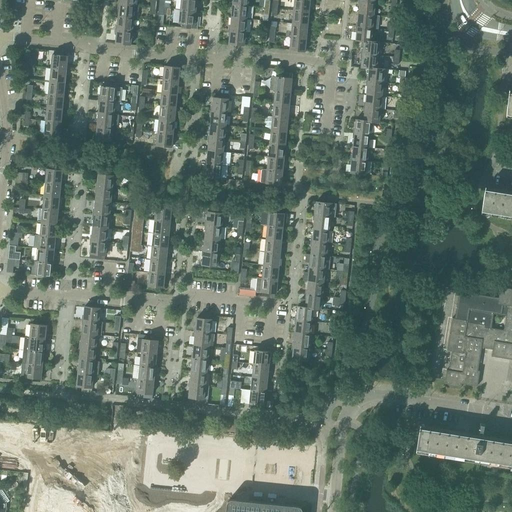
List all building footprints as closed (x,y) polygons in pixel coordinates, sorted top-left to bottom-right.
[(181,0),(181,9),(196,11),(197,0),(181,0)] [(294,0),(294,10),(309,11),(310,0),(294,0)] [(360,0),(359,13),(374,15),(376,2),(360,0)] [(135,5),(120,3),(118,16),(134,18),(138,18),(139,5),(135,5)] [(233,4),(232,17),(247,18),(249,5),(233,4)] [(420,14),(429,15),(430,7),(421,6),(420,14)] [(196,11),(181,9),(179,23),(182,23),(182,27),(197,29),(199,16),(196,16),(196,11)] [(294,10),(292,23),(308,25),(309,11),(294,10)] [(359,13),(357,26),(373,28),(378,29),(380,15),(374,15),(359,13)] [(118,16),(117,29),(133,31),(134,18),(118,16)] [(232,17),(230,30),(246,32),(247,18),(232,17)] [(292,30),(287,29),(286,36),(291,36),(307,38),(308,25),(292,23),(292,30)] [(362,41),(364,41),(372,41),(373,28),(357,26),(356,40),(362,41)] [(133,31),(117,29),(116,43),(131,45),(133,31)] [(246,32),(230,30),(229,44),(245,45),(246,32)] [(307,38),(291,36),(290,50),(305,51),(307,38)] [(363,54),(378,55),(380,42),(372,41),(364,41),(362,41),(361,48),(363,48),(363,54)] [(53,54),(51,68),(67,69),(68,56),(53,54)] [(361,67),(369,68),(377,68),(378,55),(363,54),(361,67)] [(165,66),(163,79),(179,81),(180,67),(165,66)] [(51,68),(50,81),(66,83),(67,69),(51,68)] [(369,68),(368,81),(384,82),(385,69),(377,68),(369,68)] [(271,90),(276,90),(291,92),(292,78),(272,76),(271,90)] [(163,79),(162,92),(178,94),(179,81),(163,79)] [(50,81),(49,94),(64,96),(66,83),(50,81)] [(368,81),(367,94),(382,95),(384,82),(368,81)] [(101,86),(100,99),(116,101),(121,102),(122,88),(101,86)] [(276,90),(274,103),(290,105),(291,92),(276,90)] [(162,92),(161,106),(176,107),(178,94),(162,92)] [(49,94),(47,107),(63,109),(64,96),(49,94)] [(367,94),(365,107),(381,109),(382,95),(367,94)] [(213,97),(212,111),(228,112),(230,99),(213,97)] [(100,99),(99,113),(114,114),(116,101),(100,99)] [(274,103),(273,117),(288,118),(290,105),(274,103)] [(161,106),(159,119),(175,120),(176,107),(161,106)] [(47,107),(46,120),(62,122),(63,109),(47,107)] [(365,107),(364,120),(372,121),(371,122),(379,122),(381,109),(365,107)] [(212,111),(211,124),(227,126),(228,112),(212,111)] [(99,113),(97,126),(113,127),(114,114),(99,113)] [(273,117),(272,130),(287,131),(288,118),(273,117)] [(159,119),(158,132),(174,133),(175,120),(159,119)] [(356,119),(355,133),(370,134),(371,122),(372,121),(364,120),(356,119)] [(62,122),(46,120),(45,134),(60,136),(62,122)] [(211,124),(209,137),(226,139),(227,126),(211,124)] [(113,127),(97,126),(96,139),(112,141),(113,127)] [(272,130),(270,143),(286,145),(287,131),(272,130)] [(174,133),(158,132),(157,145),(172,147),(174,133)] [(355,133),(353,146),(369,147),(370,134),(355,133)] [(209,137),(208,150),(224,152),(226,139),(209,137)] [(270,143),(269,156),(284,158),(286,145),(270,143)] [(353,146),(352,159),(368,160),(369,147),(353,146)] [(208,150),(207,163),(223,165),(224,152),(208,150)] [(269,156),(268,169),(283,171),(284,158),(269,156)] [(368,160),(352,159),(350,173),(366,174),(368,160)] [(223,165),(207,163),(205,177),(222,178),(223,165)] [(47,168),(46,182),(61,184),(63,170),(47,168)] [(283,171),(268,169),(262,169),(261,182),(282,184),(283,171)] [(98,174),(97,187),(113,189),(114,175),(98,174)] [(46,182),(44,195),(60,197),(61,184),(46,182)] [(97,187),(96,200),(111,202),(113,189),(97,187)] [(511,191),(486,187),(482,213),(511,218),(511,191)] [(44,195),(43,208),(59,210),(60,197),(44,195)] [(96,200),(94,213),(110,215),(111,202),(96,200)] [(316,201),(315,215),(331,216),(335,217),(337,203),(316,201)] [(156,206),(155,220),(171,221),(172,208),(156,206)] [(38,221),(42,222),(57,223),(59,210),(43,208),(39,208),(38,221)] [(208,211),(206,225),(222,226),(223,213),(208,211)] [(269,212),(268,225),(283,227),(284,222),(287,222),(288,214),(285,213),(269,212)] [(94,213),(93,227),(109,228),(110,215),(94,213)] [(315,215),(314,228),(329,230),(331,216),(315,215)] [(155,220),(150,219),(149,232),(169,234),(171,221),(155,220)] [(42,222),(40,235),(56,236),(57,223),(42,222)] [(206,225),(205,238),(221,239),(222,226),(206,225)] [(268,225),(266,238),(282,240),(283,227),(268,225)] [(93,227),(92,240),(107,241),(109,228),(93,227)] [(314,228),(312,241),(328,243),(329,230),(314,228)] [(169,234),(149,232),(147,245),(148,245),(168,247),(169,234)] [(35,235),(34,248),(39,248),(55,250),(56,236),(40,235),(35,235)] [(205,238),(204,251),(219,253),(221,239),(205,238)] [(266,238),(265,252),(281,253),(282,240),(266,238)] [(107,241),(92,240),(90,253),(106,255),(107,241)] [(312,241),(311,254),(327,256),(328,243),(312,241)] [(148,245),(147,259),(151,259),(167,261),(167,260),(170,260),(170,253),(169,253),(167,253),(168,247),(148,245)] [(39,248),(38,261),(53,263),(55,250),(39,248)] [(9,251),(9,258),(15,259),(20,259),(21,252),(16,252),(9,251)] [(219,253),(204,251),(202,265),(218,266),(219,253)] [(265,252),(264,265),(279,266),(281,253),(265,252)] [(306,254),(305,262),(310,262),(310,268),(325,269),(329,270),(331,256),(327,256),(311,254),(306,254)] [(151,259),(150,272),(165,274),(167,261),(151,259)] [(38,261),(33,261),(31,274),(52,276),(53,263),(38,261)] [(264,265),(262,278),(278,279),(279,266),(264,265)] [(304,272),(304,280),(308,281),(324,282),(325,269),(310,268),(309,273),(304,272)] [(165,274),(150,272),(148,286),(164,287),(165,274)] [(277,293),(278,279),(262,278),(257,277),(256,291),(263,292),(262,296),(274,297),(275,293),(277,293)] [(308,281),(307,294),(323,295),(324,282),(308,281)] [(454,351),(453,358),(451,358),(449,370),(447,369),(444,385),(445,385),(461,387),(462,383),(477,385),(477,386),(478,386),(480,371),(478,370),(482,347),(493,349),(491,356),(492,356),(492,355),(511,358),(511,289),(503,288),(503,287),(501,287),(499,298),(460,292),(460,291),(459,291),(457,307),(458,307),(456,318),(453,318),(452,318),(453,318),(448,350),(447,349),(447,350),(454,351)] [(302,299),(301,306),(306,307),(313,308),(321,309),(323,295),(307,294),(307,299),(302,299)] [(85,306),(84,320),(99,321),(101,308),(85,306)] [(298,306),(296,319),(312,321),(313,308),(306,307),(301,306),(298,306)] [(197,318),(196,331),(211,333),(213,319),(197,318)] [(296,319),(295,332),(311,334),(312,321),(296,319)] [(84,320),(82,333),(98,335),(102,335),(103,322),(99,321),(84,320)] [(31,323),(30,337),(46,339),(47,325),(31,323)] [(196,331),(194,344),(210,346),(211,333),(196,331)] [(295,332),(293,346),(309,347),(311,334),(295,332)] [(82,333),(81,346),(96,348),(98,335),(82,333)] [(30,337),(25,337),(24,350),(44,352),(46,339),(30,337)] [(143,339),(142,352),(157,354),(159,340),(143,339)] [(194,344),(193,357),(208,359),(210,346),(194,344)] [(81,346),(80,359),(95,361),(96,348),(81,346)] [(309,347),(293,346),(292,359),(308,361),(309,347)] [(44,352),(24,350),(22,363),(43,365),(44,352)] [(255,350),(254,364),(269,365),(271,352),(255,350)] [(142,352),(140,365),(156,367),(157,354),(142,352)] [(193,357),(192,371),(207,372),(208,359),(193,357)] [(95,361),(80,359),(78,372),(94,374),(99,374),(100,361),(95,361)] [(22,363),(21,376),(26,377),(41,378),(43,365),(22,363)] [(254,364),(252,377),(268,378),(269,365),(254,364)] [(140,365),(139,378),(154,380),(156,367),(140,365)] [(192,371),(190,384),(206,385),(207,372),(192,371)] [(94,374),(78,372),(77,386),(92,388),(94,374)] [(252,377),(251,390),(267,391),(268,378),(252,377)] [(154,380),(139,378),(138,392),(153,394),(154,380)] [(206,385),(190,384),(189,397),(208,399),(210,386),(206,385)] [(251,390),(250,403),(265,405),(267,391),(251,390)] [(479,428),(479,429),(474,428),(473,433),(469,433),(468,433),(421,425),(416,451),(480,462),(481,458),(511,463),(511,442),(484,438),(485,429),(485,424),(481,423),(480,428),(479,428)] [(45,429),(43,453),(91,458),(93,434),(45,429)] [(105,439),(100,487),(118,489),(123,441),(105,439)] [(85,495),(83,508),(115,511),(116,498),(85,495)] [(302,511),(303,511),(303,510),(302,509),(302,508),(301,507),(300,506),(299,506),(298,506),(233,499),(232,499),(231,499),(230,499),(229,499),(229,500),(228,501),(227,502),(227,503),(227,504),(225,511),(302,511)]
